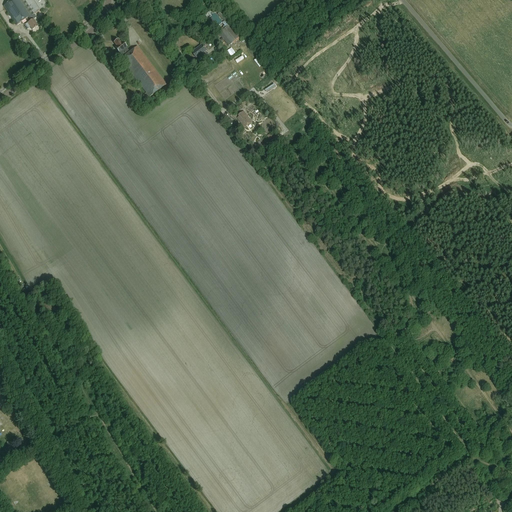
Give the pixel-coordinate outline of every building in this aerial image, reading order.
[(34,14),(47,6),(42,0),(12,0),(3,6),(16,26),(26,20),(28,23),(32,30),(38,27),(33,20),(36,18),(34,14)] [(211,17),(218,26),(223,23),(213,9),(204,15),(208,19),(211,17)] [(232,44),(239,38),(228,26),(222,32),(232,44)] [(118,40),(114,43),(117,47),(115,48),(119,53),(123,58),(120,60),(146,93),(144,95),(147,98),(147,97),(148,98),(166,85),(137,47),(130,53),(126,48),(123,43),(121,44),(118,40)] [(196,59),(207,51),(202,45),(192,53),(196,59)] [(232,47),(228,51),(232,56),(236,53),(232,47)] [(245,128),(252,123),(244,112),(238,116),(239,117),(237,118),(245,128)] [(236,127),(230,119),(227,122),(233,130),(236,127)] [(51,317),(58,312),(49,299),(44,302),(45,303),(43,304),(51,317)]
